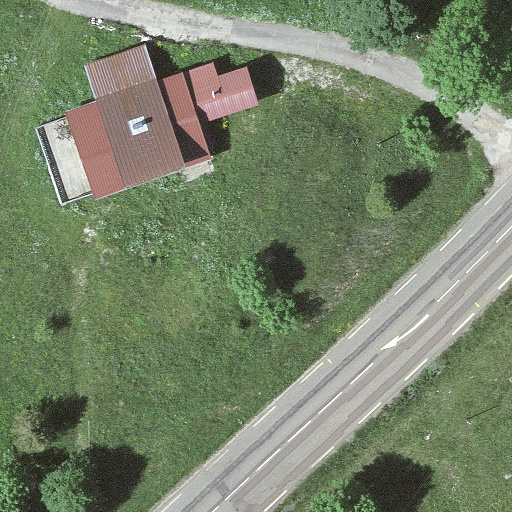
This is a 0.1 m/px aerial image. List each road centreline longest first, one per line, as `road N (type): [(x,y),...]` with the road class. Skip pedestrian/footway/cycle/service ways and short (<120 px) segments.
road 1 (track): [(85,0),(361,56),(414,74),(511,145)]
road 2 (primary): [(211,511),(511,223)]
